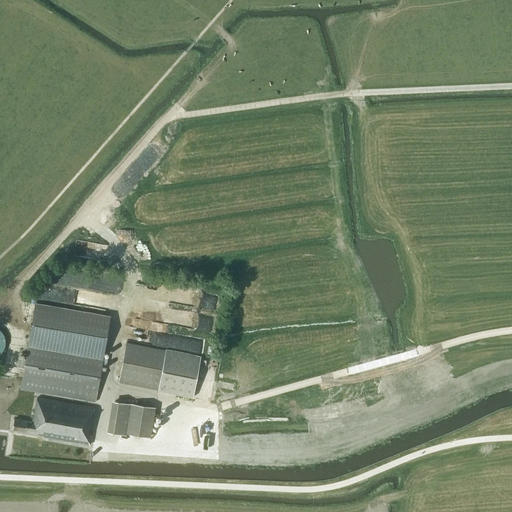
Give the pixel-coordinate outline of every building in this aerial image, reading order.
[(40,283),(39,297),(72,299),(73,286),(40,283)] [(111,315),(35,302),(25,359),(19,358),(17,367),(24,368),(20,389),(95,402),(111,315)] [(118,383),(193,398),(201,358),(127,343),(118,383)] [(43,437),(89,446),(91,435),(88,435),(91,418),(92,418),(94,408),(37,398),(32,422),(14,419),(12,430),(38,434),(37,436),(38,436),(38,434),(43,435),(43,437)] [(155,407),(112,400),(107,432),(126,435),(126,433),(150,437),(155,407)]
